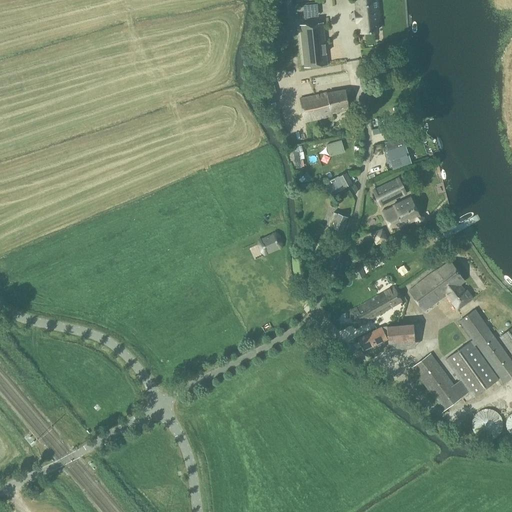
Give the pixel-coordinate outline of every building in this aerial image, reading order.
[(370,33),(370,32),(377,31),(375,21),(374,21),(373,11),(376,11),(375,0),(355,0),(357,12),(355,12),(356,21),(358,21),(359,33),(368,32),(368,33),(370,33)] [(322,23),(300,26),(305,67),(326,64),(322,23)] [(264,36),(271,35),(270,24),(262,24),(264,36)] [(266,103),(278,99),(271,74),(259,77),(266,103)] [(305,122),(330,117),(330,114),(348,110),(344,90),(300,99),(305,122)] [(400,137),(385,141),(385,142),(386,145),(388,150),(387,151),(393,169),(409,164),(401,139),(400,137)] [(326,145),(329,156),(344,152),(340,140),(326,145)] [(301,167),(299,152),(293,153),(295,168),(301,167)] [(298,179),(301,182),(303,184),(307,181),(305,179),(302,176),(298,179)] [(330,194),(334,196),(351,186),(345,176),(338,179),(325,186),(330,194)] [(379,207),(405,194),(398,178),(371,191),(379,207)] [(381,212),(390,231),(406,224),(406,225),(408,224),(407,223),(412,221),(412,222),(414,221),(416,226),(425,222),(423,218),(419,217),(409,198),(381,212)] [(346,219),(333,214),(328,226),(341,232),(346,219)] [(273,234),(259,240),(258,245),(261,253),(265,254),(280,248),(281,241),(279,236),(273,234)] [(356,255),(350,257),(351,257),(353,263),(359,261),(356,255)] [(465,291),(460,284),(463,281),(449,262),(408,292),(422,311),(445,294),(457,310),(468,302),(473,298),(467,289),(465,291)] [(365,276),(361,266),(353,270),(357,280),(365,276)] [(357,324),(399,300),(392,288),(350,312),(350,316),(353,322),(357,324)] [(473,309),(458,321),(495,370),(510,360),(510,359),(473,309)] [(413,324),(386,326),(387,336),(388,343),(388,350),(395,349),(395,343),(414,341),(413,324)] [(357,338),(363,351),(387,339),(381,327),(357,338)] [(511,327),(499,337),(511,354),(511,327)] [(430,354),(412,367),(444,410),(469,392),(473,397),(498,379),(470,341),(445,359),(460,379),(453,385),(430,354)] [(501,417),(500,416),(499,415),(498,414),(497,413),(496,412),(495,411),(494,411),(493,410),(491,410),(490,409),(488,409),(487,409),(486,409),(484,410),(483,410),(482,410),(480,411),(479,412),(478,412),(477,413),(476,414),(475,415),(474,416),(474,418),(473,419),(473,420),(472,421),(472,423),(472,424),(472,426),(472,427),(472,428),(473,430),(473,431),(474,432),(474,433),(475,435),(476,436),(477,437),(478,438),(480,438),(481,439),(482,440),(483,440),(485,440),(486,441),(488,441),(489,441),(490,440),(492,440),(493,440),(494,439),(495,438),(497,438),(498,437),(499,436),(500,435),(501,434),(501,433),(502,431),(502,430),(503,429),(503,427),(503,426),(503,425),(503,423),(503,422),(503,421),(502,419),(502,418),(501,417)]
